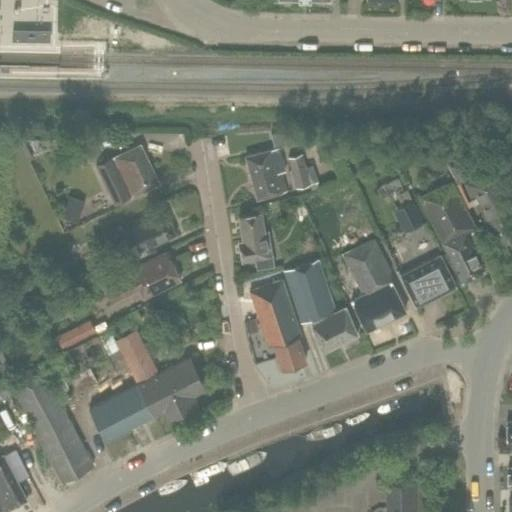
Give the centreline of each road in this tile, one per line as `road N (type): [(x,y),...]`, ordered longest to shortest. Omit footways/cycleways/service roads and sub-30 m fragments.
road 1 (tertiary): [(511,33),(231,28),(179,0)]
road 2 (residential): [(255,415),(198,149)]
road 3 (unclassified): [(255,415),(432,354),(487,356)]
road 4 (unclassified): [(67,511),(255,415)]
road 5 (secondary): [(481,511),(487,356)]
